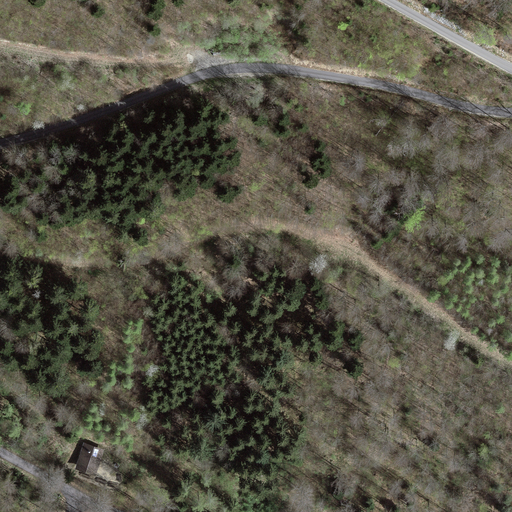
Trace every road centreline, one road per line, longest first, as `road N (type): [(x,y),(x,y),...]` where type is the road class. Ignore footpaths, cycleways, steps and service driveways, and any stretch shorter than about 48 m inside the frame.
road 1 (track): [(0,254),(117,267),(247,226),(310,234),(395,280),(511,361)]
road 2 (unclassified): [(0,143),(235,69),(300,71),(511,113)]
road 3 (track): [(0,44),(208,75)]
road 4 (unclassified): [(511,69),(382,0)]
